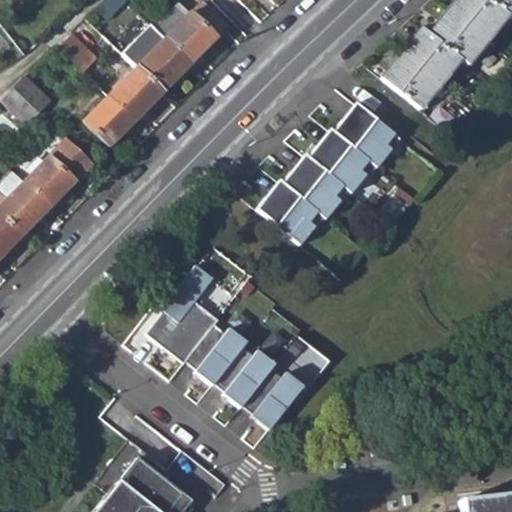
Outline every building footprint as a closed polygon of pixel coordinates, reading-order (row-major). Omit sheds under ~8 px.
[(504,15),(485,0),(451,0),(445,8),(483,39),(504,15)] [(511,20),(511,0),(485,0),(504,15),(511,21),(511,20)] [(189,15),(177,3),(151,30),(162,40),(164,41),(189,15)] [(189,15),(164,41),(190,66),(215,41),(214,40),(225,28),(200,4),(189,15)] [(483,39),(445,8),(424,33),(457,60),(463,65),(483,39)] [(457,60),(424,33),(417,27),(396,52),(437,85),(457,60)] [(95,61),(69,35),(53,49),(81,76),(95,61)] [(160,97),(190,66),(164,41),(162,40),(133,70),(160,97)] [(376,77),(416,109),(437,85),(396,52),(376,77)] [(132,126),(160,97),(133,70),(105,99),(132,126)] [(48,104),(24,78),(11,92),(36,116),(48,104)] [(0,105),(22,129),(36,116),(11,92),(0,101),(0,105)] [(107,151),(132,126),(105,99),(80,124),(107,151)] [(329,130),(357,152),(378,125),(354,106),(342,120),(339,118),(329,130)] [(373,165),(388,147),(383,144),(390,135),(378,125),(357,152),(365,159),(370,163),(373,165)] [(303,157),(333,182),(357,152),(329,130),(317,145),(315,144),(303,157)] [(388,147),(395,138),(390,135),(383,144),(388,147)] [(47,211),(90,167),(63,142),(20,184),(47,211)] [(347,192),(362,173),(357,168),(365,159),(357,152),(333,182),(338,185),(343,189),(347,192)] [(333,182),(303,157),(291,171),(288,168),(278,182),(313,210),(319,214),(321,216),(336,199),(330,194),(338,185),(333,182)] [(365,159),(357,168),(362,173),(370,163),(365,159)] [(313,210),(278,182),(265,197),(262,195),(252,208),(296,243),(310,225),(304,220),(313,210)] [(0,221),(18,240),(47,211),(20,184),(6,199),(0,204),(0,221)] [(338,185),(330,194),(336,199),(343,189),(338,185)] [(313,210),(304,220),(310,225),(319,214),(313,210)] [(0,258),(18,240),(0,221),(0,258)] [(197,343),(212,325),(215,320),(191,301),(208,279),(191,265),(161,303),(164,305),(142,334),(181,364),(184,361),(197,343)] [(212,382),(240,347),(242,343),(243,342),(225,327),(221,332),(212,325),(197,343),(184,361),(193,368),(191,371),(209,386),(212,382)] [(240,347),(212,382),(223,390),(220,394),(238,407),(240,404),(268,368),(271,363),(254,350),(250,354),(240,347)] [(267,430),(301,387),(282,372),(278,376),(268,368),(240,404),(250,411),(248,415),(267,430)] [(178,511),(188,501),(132,457),(88,511),(178,511)] [(511,511),(511,494),(457,501),(458,511),(511,511)]
